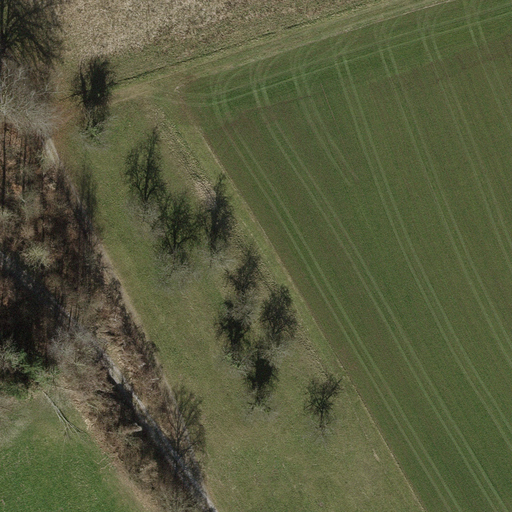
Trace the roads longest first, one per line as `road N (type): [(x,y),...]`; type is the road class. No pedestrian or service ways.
road 1 (track): [(211,511),(0,47)]
road 2 (track): [(36,125),(426,0)]
road 3 (track): [(210,511),(114,370),(0,254)]
